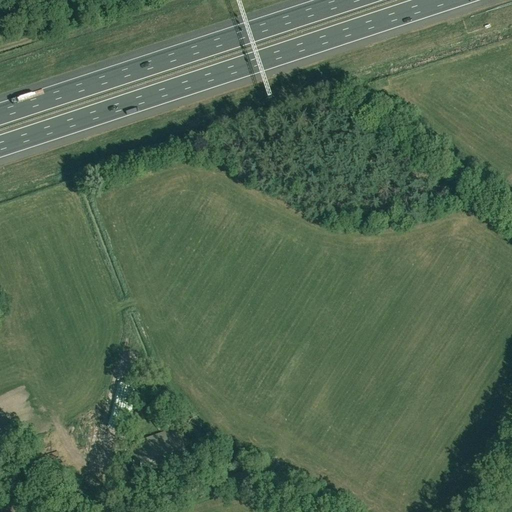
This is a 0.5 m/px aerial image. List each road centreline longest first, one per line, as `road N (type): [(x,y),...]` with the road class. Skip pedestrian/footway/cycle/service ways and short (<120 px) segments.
road 1 (motorway): [(0,146),(445,0)]
road 2 (motorway): [(349,0),(0,115)]
road 3 (track): [(322,511),(249,475),(156,499)]
